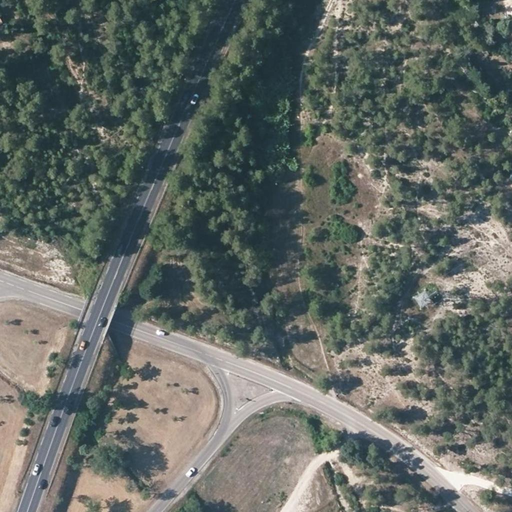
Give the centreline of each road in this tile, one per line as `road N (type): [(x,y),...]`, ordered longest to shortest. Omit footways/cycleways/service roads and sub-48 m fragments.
road 1 (primary): [(26,511),(104,298),(234,0)]
road 2 (tertiary): [(299,391),(393,444),(469,511)]
road 3 (tertiary): [(19,288),(211,356)]
